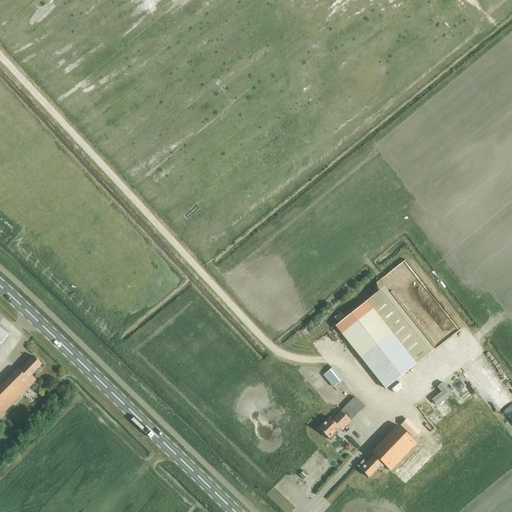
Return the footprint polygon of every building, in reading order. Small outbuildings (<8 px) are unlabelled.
[(413,261),(396,274),(418,303),(430,294),(427,290),(432,286),(413,261)] [(335,326),(385,389),(433,350),(383,287),(335,326)] [(0,347),(9,334),(0,327),(0,347)] [(329,350),(339,341),(330,332),(320,341),(329,350)] [(507,390),(511,384),(511,374),(483,348),(474,358),(507,390)] [(36,380),(31,375),(42,364),(33,355),(19,370),(17,368),(0,385),(0,416),(0,417),(36,380)] [(349,384),(353,389),(359,382),(355,378),(349,384)] [(460,393),(472,388),(469,379),(457,383),(460,393)] [(297,409),(309,410),(310,403),(315,403),(315,395),(312,395),(312,400),(297,399),(297,409)] [(340,427),(342,430),(365,406),(356,397),(332,421),(329,417),(318,428),(331,441),(338,434),(336,432),(340,427)] [(400,425),(414,439),(421,432),(407,418),(400,425)] [(384,465),(389,471),(416,443),(397,425),(371,452),(374,455),(366,463),(363,460),(357,466),(368,477),(380,465),(382,467),(384,465)] [(298,495),(305,487),(289,473),(282,481),(298,495)]
